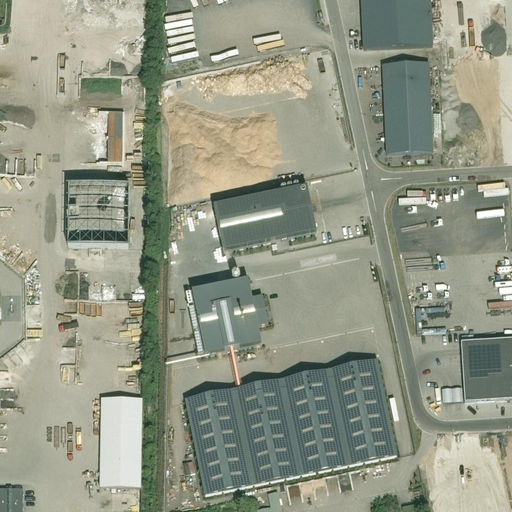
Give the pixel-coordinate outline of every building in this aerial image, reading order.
[(429,0),(361,0),(364,53),(432,50),(429,0)] [(387,157),(433,155),(429,66),(383,68),(387,157)] [(130,250),(130,242),(131,190),(70,189),(69,249),(121,250),(130,250)] [(223,255),(316,235),(307,190),(214,210),(223,255)] [(201,285),(203,292),(214,289),(212,282),(201,285)] [(225,355),(262,347),(258,329),(268,327),(262,299),(252,301),(248,283),(192,295),(200,331),(202,342),(206,359),(225,354),(225,355)] [(130,299),(130,288),(109,288),(109,299),(130,299)] [(131,300),(147,299),(146,288),(131,289),(131,300)] [(85,340),(86,353),(94,352),(93,339),(85,340)] [(105,341),(107,348),(113,346),(110,339),(105,341)] [(125,368),(132,369),(134,349),(133,349),(134,341),(124,340),(121,359),(126,360),(125,368)] [(511,341),(461,344),(465,405),(511,402),(511,341)] [(1,358),(9,371),(17,365),(9,353),(1,358)] [(396,458),(376,363),(185,404),(205,498),(396,458)] [(204,388),(204,379),(181,380),(181,388),(204,388)] [(206,388),(182,389),(182,397),(207,396),(206,388)] [(141,491),(143,402),(102,401),(101,491),(141,491)] [(86,477),(80,478),(83,495),(88,494),(86,477)] [(0,491),(0,511),(23,511),(23,491),(12,491),(12,489),(7,489),(7,491),(0,491)] [(281,511),(278,495),(268,497),(271,511),(281,511)]
